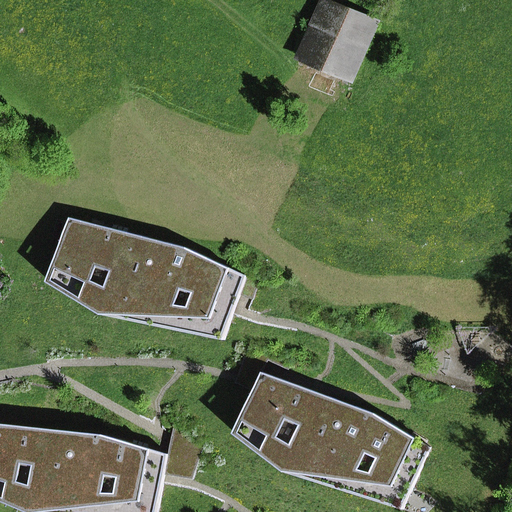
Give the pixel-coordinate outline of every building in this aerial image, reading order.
[(324,2),(299,56),(353,79),(377,23),(324,2)] [(104,315),(225,340),(240,296),(246,276),(234,270),(188,247),(72,218),(50,282),(104,315)] [(246,298),(253,300),(262,272),(266,263),(245,255),(238,253),(234,270),(246,276),(240,296),(246,298)] [(266,367),(269,361),(280,333),(257,322),(238,378),(236,383),(255,392),(264,373),(266,367)] [(432,448),(376,414),(264,373),(255,392),(236,434),(286,472),(404,510),(432,448)] [(194,480),(210,429),(176,417),(172,440),(169,455),(165,475),(189,479),(194,480)] [(0,499),(29,511),(158,511),(165,475),(169,455),(106,436),(0,424),(0,499)]
